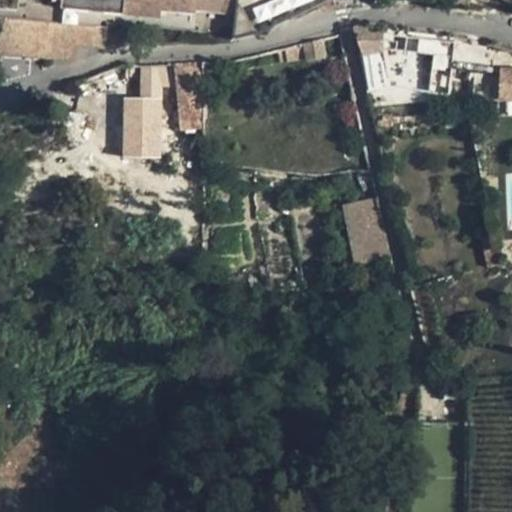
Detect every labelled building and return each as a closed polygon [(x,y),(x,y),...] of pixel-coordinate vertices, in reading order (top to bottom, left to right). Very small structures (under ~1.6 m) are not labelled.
[(124,0),(130,0),(162,3),(161,9),(196,12),(196,10),(235,13),(235,0),(62,0),(61,8),(124,14),(124,0)] [(162,3),(130,0),(124,0),(124,14),(161,18),(161,9),(162,3)] [(107,27),(7,17),(0,28),(0,52),(74,59),(76,44),(105,47),(107,27)] [(357,26),(354,28),(363,57),(366,75),(387,70),(392,89),(413,85),(413,81),(432,84),(433,78),(452,80),(457,38),(384,30),(357,26)] [(326,57),(322,39),(304,43),(278,50),(280,61),(287,60),(288,61),(307,58),(307,61),(326,57)] [(511,50),(491,45),(489,60),(496,61),(494,66),(511,70),(511,50)] [(203,62),(140,63),(140,80),(176,80),(181,128),(203,126),(203,62)] [(127,63),(111,70),(112,92),(130,89),(128,63),(127,63)] [(111,70),(95,76),(96,95),(112,92),(111,70)] [(390,258),(376,198),(344,205),(356,265),(390,258)] [(502,265),(495,232),(482,236),(489,268),(502,265)]
